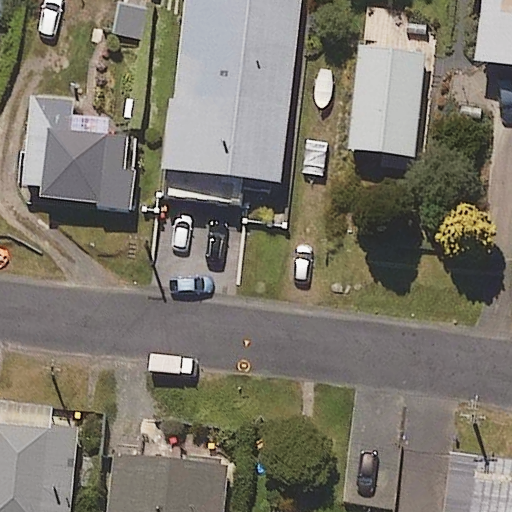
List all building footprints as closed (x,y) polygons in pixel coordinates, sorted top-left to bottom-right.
[(0,0),(0,21),(11,23),(14,0),(0,0)] [(303,0),(185,0),(163,171),(279,186),(303,0)] [(511,0),(484,0),(477,69),(511,72),(511,0)] [(425,57),(350,50),(346,100),(354,101),(349,155),(415,161),(425,57)] [(337,92),(310,93),(311,134),(339,133),(337,92)] [(40,202),(76,205),(77,199),(98,200),(97,207),(123,209),(129,143),(107,141),(108,125),(73,122),(75,106),(31,103),(23,194),(41,195),(40,202)] [(145,424),(105,422),(100,493),(110,494),(108,511),(224,511),(228,469),(142,463),(145,424)] [(0,511),(70,511),(76,436),(0,430),(0,511)] [(511,511),(511,461),(478,458),(472,511),(511,511)]
